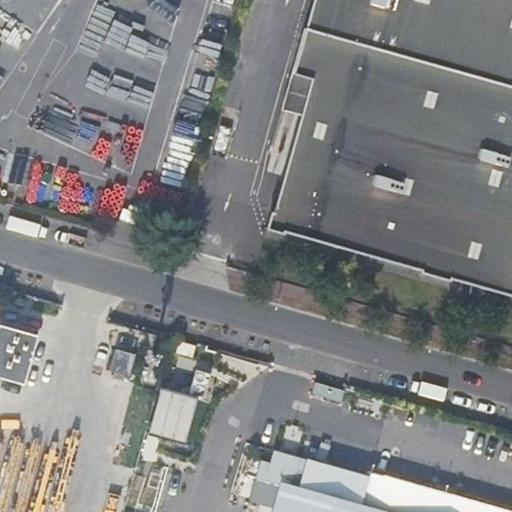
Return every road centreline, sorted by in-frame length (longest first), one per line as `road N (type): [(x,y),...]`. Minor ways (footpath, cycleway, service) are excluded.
road 1 (residential): [(511,392),(0,245)]
road 2 (unknown): [(279,355),(251,403),(215,440),(176,511)]
